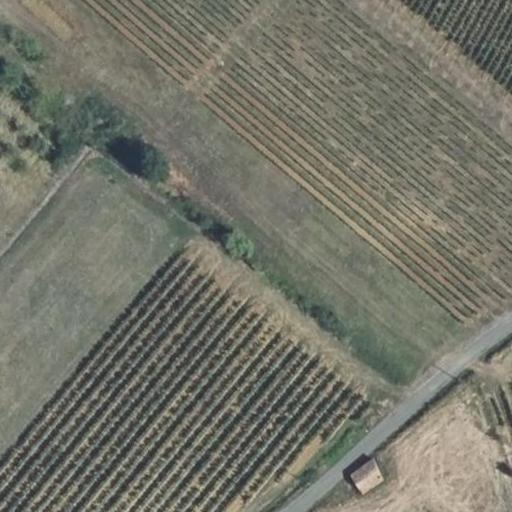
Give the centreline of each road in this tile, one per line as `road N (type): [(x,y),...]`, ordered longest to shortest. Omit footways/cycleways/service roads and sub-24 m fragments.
road 1 (track): [(446,376),(202,176),(5,0)]
road 2 (unclassified): [(511,322),(292,511)]
